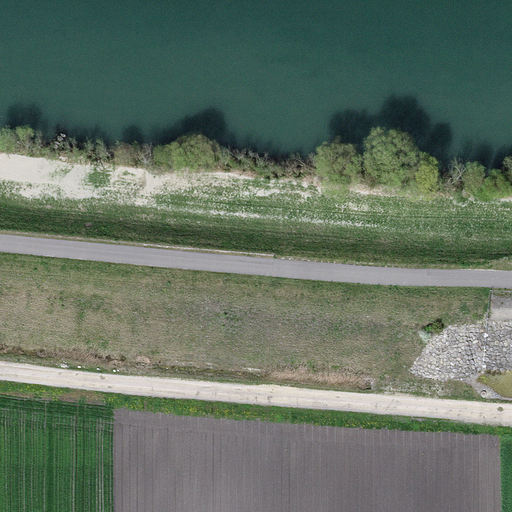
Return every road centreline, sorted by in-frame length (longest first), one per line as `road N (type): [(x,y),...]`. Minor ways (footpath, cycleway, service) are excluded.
road 1 (unclassified): [(511,280),(327,273),(0,240)]
road 2 (track): [(0,371),(511,412)]
